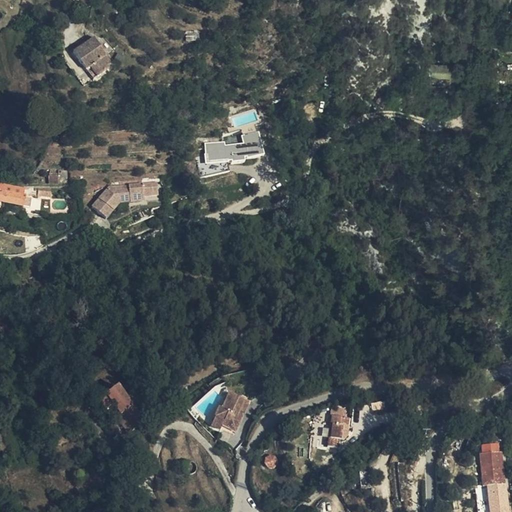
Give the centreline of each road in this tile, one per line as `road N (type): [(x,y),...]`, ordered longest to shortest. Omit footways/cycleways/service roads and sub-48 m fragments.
road 1 (residential): [(237,511),(266,426),(300,405),(372,384),(453,387),(511,368)]
road 2 (residential): [(511,393),(436,440),(429,511)]
